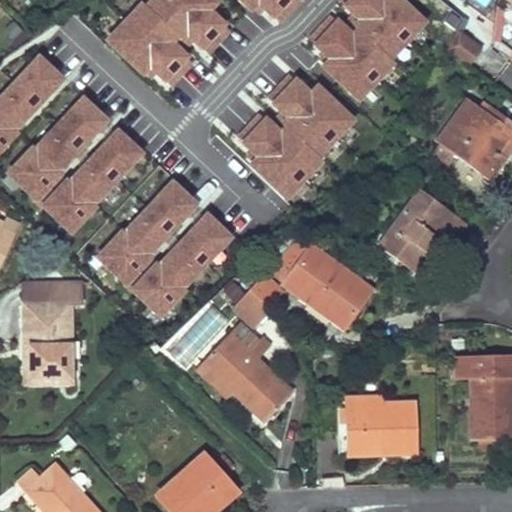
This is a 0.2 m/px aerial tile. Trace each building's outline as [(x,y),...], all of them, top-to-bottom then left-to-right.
[(140,2),(105,39),(141,73),(148,65),(154,71),(168,84),(189,61),(176,48),(169,41),(174,35),(178,39),(184,32),(192,39),(205,51),(227,28),(212,14),(206,9),(213,1),(211,0),(148,0),(144,5),(140,2)] [(241,0),(249,7),(256,0),(263,7),(277,20),(295,0),(241,0)] [(256,14),(263,7),(256,0),(249,7),(256,14)] [(340,0),(353,11),(360,18),(353,25),(357,29),(351,35),(344,28),(330,15),(309,38),(322,51),(329,57),(322,65),(357,98),(393,61),(389,57),(423,21),(400,0),(340,0)] [(219,7),(213,1),(206,9),(212,14),(219,7)] [(351,35),(357,29),(353,25),(360,18),(353,11),(346,18),(350,22),(344,28),(351,35)] [(479,48),(456,31),(445,49),(467,65),(479,48)] [(186,45),(192,39),(184,32),(178,39),(174,35),(169,41),(176,48),(182,42),(186,45)] [(315,58),(322,65),(329,57),(322,51),(315,58)] [(0,143),(13,130),(11,128),(58,78),(35,56),(0,93),(0,143)] [(147,78),(154,71),(148,65),(141,73),(147,78)] [(288,74),(266,97),(280,110),(287,117),(281,124),(284,127),(279,134),(271,127),(258,114),(236,137),(250,149),(257,156),(250,164),(285,197),(319,161),(315,156),(350,120),(316,87),(309,94),(302,87),(288,74)] [(309,80),(302,87),(309,94),(316,87),(309,80)] [(30,146),(5,172),(32,197),(31,199),(39,206),(40,205),(67,231),(92,204),(90,202),(137,153),(114,131),(67,181),(65,179),(51,193),(44,186),(57,171),(55,170),(102,120),(79,98),(32,148),(30,146)] [(511,123),(484,102),(479,108),(467,99),(435,142),(438,144),(432,152),(448,164),(454,156),(487,180),(503,158),(495,152),(500,144),(503,146),(511,144),(511,123)] [(279,134),(284,127),(281,124),(287,117),(280,110),(273,117),(277,121),(271,127),(279,134)] [(495,152),(503,158),(511,145),(511,144),(503,146),(500,144),(495,152)] [(250,164),(257,156),(250,149),(243,157),(250,164)] [(120,231),(95,257),(122,282),(121,283),(129,291),(130,290),(157,316),(182,289),(180,287),(227,237),(204,216),(157,265),(155,263),(141,278),(134,271),(147,256),(145,254),(192,205),(169,183),(122,233),(120,231)] [(382,250),(416,275),(430,256),(424,252),(442,228),(451,216),(452,215),(419,190),(390,229),(395,233),(382,250)] [(454,237),(463,225),(451,216),(442,228),(448,233),(454,237)] [(1,224),(0,223),(0,264),(18,226),(4,219),(1,224)] [(448,233),(442,228),(424,252),(430,256),(448,233)] [(395,233),(390,229),(377,246),(382,250),(395,233)] [(372,292),(307,245),(299,239),(265,272),(279,283),(344,330),(372,292)] [(281,293),(262,275),(248,290),(267,307),(281,293)] [(23,305),(22,305),(23,347),(28,347),(29,379),(70,379),(69,304),(80,304),(80,283),(44,283),(44,304),(23,305)] [(44,304),(44,283),(23,284),(23,305),(44,304)] [(267,307),(248,290),(231,308),(253,329),(270,310),(267,307)] [(181,372),(229,328),(208,305),(159,349),(181,372)] [(257,341),(238,323),(228,333),(247,351),(257,341)] [(200,362),(231,392),(264,422),(291,393),(256,360),(269,346),(260,337),(257,341),(247,351),(228,333),(200,362)] [(29,379),(28,347),(23,347),(24,387),(70,386),(70,379),(29,379)] [(124,357),(130,363),(137,356),(131,350),(124,357)] [(511,371),(511,355),(455,356),(456,379),(468,379),(470,441),(477,441),(506,440),(511,440),(511,415),(510,394),(511,393),(511,371)] [(231,392),(200,362),(195,368),(226,397),(231,392)] [(380,403),(380,396),(343,397),(343,405),(380,403)] [(345,456),(344,449),(343,405),(343,397),(336,397),(338,456),(345,456)] [(380,403),(343,405),(344,449),(388,447),(389,455),(416,454),(415,402),(380,403)] [(506,448),(506,440),(477,441),(477,449),(506,448)] [(388,447),(344,449),(345,456),(389,455),(388,447)] [(212,511),(235,492),(202,455),(156,496),(170,511),(212,511)] [(96,511),(53,465),(39,479),(25,491),(44,511),(48,508),(51,511),(96,511)] [(25,491),(39,479),(31,469),(15,483),(24,492),(25,491)]
